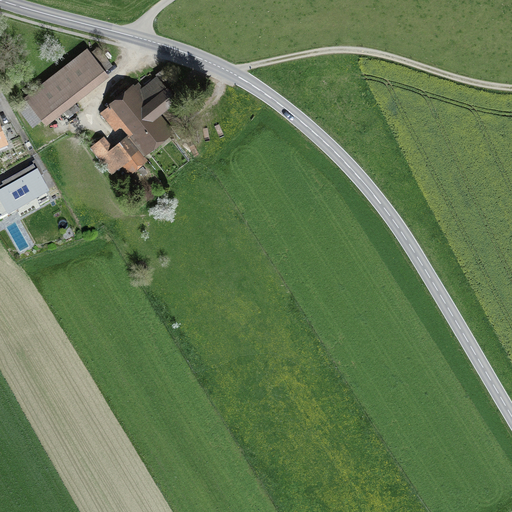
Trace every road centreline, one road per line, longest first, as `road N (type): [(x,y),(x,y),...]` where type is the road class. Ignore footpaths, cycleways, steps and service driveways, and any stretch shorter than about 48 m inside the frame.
road 1 (secondary): [(0,0),(200,57),(288,110),(388,213),(511,416)]
road 2 (track): [(511,88),(346,48),(228,70)]
